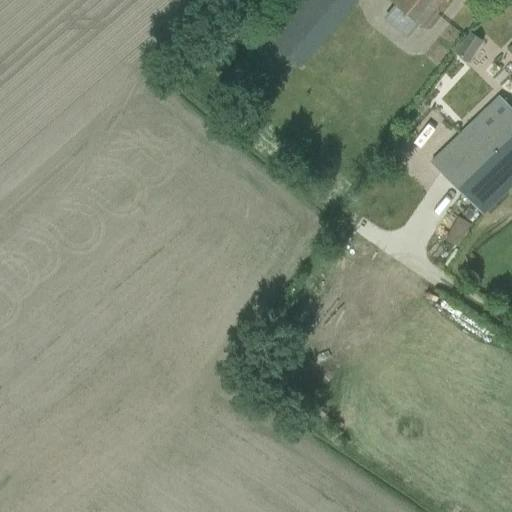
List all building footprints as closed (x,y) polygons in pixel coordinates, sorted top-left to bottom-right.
[(284,0),(258,31),(300,67),(356,0),(284,0)] [(383,0),(382,1),(419,32),(445,0),(383,0)] [(471,51),(479,41),(469,33),(454,53),(466,62),(473,52),(471,51)] [(431,163),(485,215),(511,187),(511,110),(471,71),(433,109),(459,133),(431,163)] [(280,158),(308,179),(321,162),(293,141),(280,158)] [(410,201),(410,198),(410,196),(410,193),(409,190),(408,188),(407,186),(405,183),(404,182),(402,180),(399,178),(397,176),(395,175),(393,175),(391,174),(388,174),(386,174),(383,174),(380,174),(376,175),(373,177),(371,178),(369,180),(367,182),(365,184),(364,185),(363,188),(362,190),(361,193),(361,196),(361,198),(361,201),(361,203),(362,206),(363,209),(364,211),(366,213),(367,215),(369,217),(372,219),(374,220),(376,221),(379,222),(381,222),(384,223),(387,223),(389,223),(392,222),(394,221),(397,220),(399,219),(401,217),(403,215),(405,213),(407,211),(408,209),(409,206),(409,204),(410,201)]
